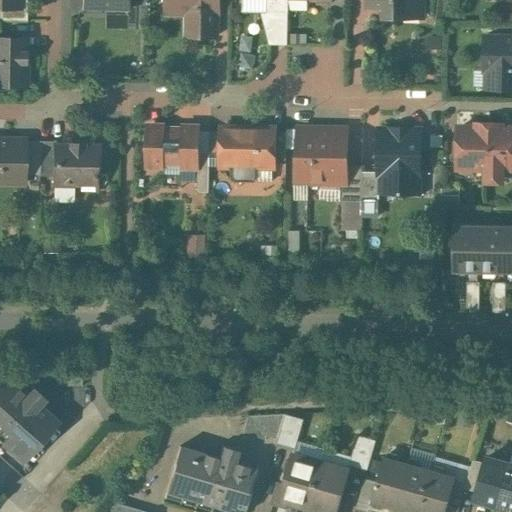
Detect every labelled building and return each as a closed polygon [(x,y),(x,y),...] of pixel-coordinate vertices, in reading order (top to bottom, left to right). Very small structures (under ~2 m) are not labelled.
[(18,7),(0,7),(0,21),(26,22),(26,0),(18,0),(18,7)] [(81,0),(82,8),(106,9),(106,0),(81,0)] [(165,0),(166,12),(192,12),(192,16),(195,16),(195,37),(215,37),(215,13),(217,13),(217,0),(165,0)] [(287,0),(265,0),(265,13),(287,13),(287,0)] [(367,0),(367,6),(384,6),(384,17),(403,17),(403,10),(421,10),(421,0),(367,0)] [(511,37),(484,37),(483,71),(486,71),(485,88),(511,88),(511,37)] [(25,39),(0,38),(0,90),(7,90),(7,85),(25,85),(25,39)] [(502,125),(474,124),(474,128),(457,128),(456,168),(484,168),(484,178),(502,179),(502,169),(511,168),(511,128),(502,129),(502,125)] [(197,127),(147,126),(147,144),(144,146),(147,149),(146,166),(162,167),(162,174),(179,175),(180,167),(195,167),(196,167),(197,152),(197,127)] [(258,131),(247,131),(246,128),(222,127),(222,131),(221,154),(221,166),(230,166),(230,177),(234,181),(250,182),(254,176),(254,167),(271,167),(271,160),(272,133),(272,129),(260,128),(258,131)] [(346,130),(298,129),(297,161),(296,161),(296,182),(338,183),(345,183),(345,165),(346,130)] [(405,132),(394,132),(394,130),(393,130),(393,131),(378,131),(378,149),(373,153),(373,159),(377,163),(377,172),(379,172),(379,174),(418,175),(419,132),(406,131),(407,130),(405,130),(405,132)] [(222,131),(209,131),(209,153),(209,154),(221,154),(222,131)] [(285,133),(272,133),(271,160),(285,160),(285,133)] [(23,141),(0,140),(0,182),(22,183),(22,174),(23,143),(23,141)] [(38,143),(23,143),(22,174),(39,175),(40,141),(38,141),(38,143)] [(55,142),(40,141),(39,175),(39,176),(53,177),(53,146),(55,146),(55,142)] [(83,144),(69,144),(69,146),(55,146),(53,146),(53,177),(53,186),(79,187),(79,191),(95,191),(95,192),(97,192),(98,147),(83,146),(83,144)] [(209,153),(197,152),(196,167),(195,167),(195,188),(199,192),(208,192),(209,154),(209,153)] [(361,166),(345,165),(345,183),(338,183),(338,202),(360,202),(360,200),(361,172),(361,166)] [(377,172),(361,172),(360,200),(378,201),(379,174),(379,172),(377,172)] [(511,227),(453,227),(452,270),(511,271),(511,227)] [(82,375),(58,375),(58,386),(82,386),(82,375)] [(27,396),(18,387),(0,388),(0,440),(23,461),(57,422),(38,405),(43,399),(33,390),(27,396)] [(285,414),(247,416),(240,437),(253,440),(254,436),(265,440),(267,436),(277,439),(285,414)] [(303,419),(285,414),(277,439),(276,443),(294,449),(303,419)] [(375,440),(357,435),(348,464),(367,470),(375,440)] [(218,457),(178,446),(165,492),(181,497),(178,505),(179,505),(182,497),(196,501),(193,509),(194,509),(196,501),(211,506),(208,511),(209,511),(211,506),(225,510),(224,511),(225,511),(226,510),(232,511),(242,511),(255,468),(233,462),(237,450),(221,445),(218,457)] [(320,462),(292,454),(283,485),(278,483),(273,502),(285,506),(287,501),(307,507),(320,462)] [(407,463),(383,456),(370,502),(394,509),(407,463)] [(508,463),(485,457),(484,463),(476,492),(474,499),(496,506),(508,463)] [(484,463),(472,459),(465,484),(464,488),(476,492),(484,463)] [(347,470),(320,462),(307,507),(308,508),(310,503),(316,505),(315,509),(323,511),(340,511),(343,502),(338,501),(347,470)] [(418,511),(431,470),(407,463),(394,509),(405,511),(418,511)] [(511,464),(508,463),(496,506),(511,510),(511,464)] [(455,476),(431,470),(418,511),(444,511),(445,511),(454,481),(455,476)] [(465,484),(454,481),(445,511),(446,511),(457,511),(464,488),(465,484)] [(146,511),(113,502),(104,511),(146,511)]
